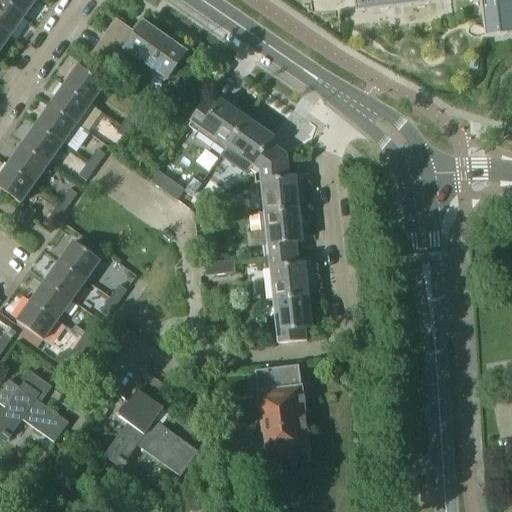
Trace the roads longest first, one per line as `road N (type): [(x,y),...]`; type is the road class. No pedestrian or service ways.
road 1 (residential): [(108,174),(184,227),(201,361),(341,344),(325,162),(333,121),(349,106)]
road 2 (tertiary): [(446,511),(428,295)]
road 3 (tertiary): [(349,106),(194,0)]
road 4 (residential): [(0,116),(84,0)]
road 5 (tertiary): [(428,295),(437,265),(426,176)]
